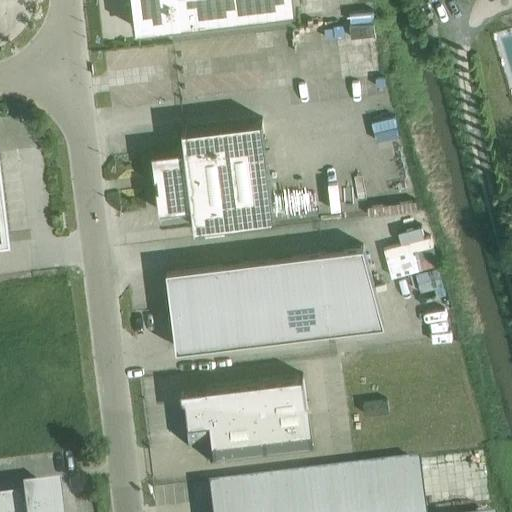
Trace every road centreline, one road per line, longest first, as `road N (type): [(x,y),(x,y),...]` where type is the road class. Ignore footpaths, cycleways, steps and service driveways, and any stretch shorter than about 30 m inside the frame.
road 1 (unclassified): [(128,511),(75,74)]
road 2 (residential): [(511,282),(460,70),(466,25),(492,0)]
